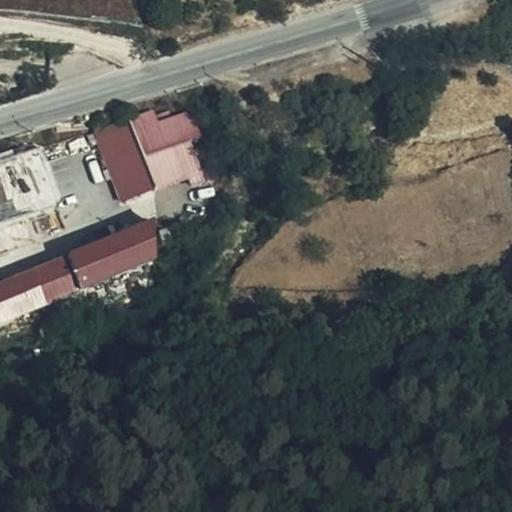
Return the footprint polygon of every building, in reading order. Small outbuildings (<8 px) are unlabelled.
[(152,192),(193,161),(187,143),(197,140),(188,115),(168,122),(158,125),(156,120),(153,112),(128,122),(152,192)] [(166,116),(156,120),(158,125),(168,122),(166,116)] [(121,203),(152,192),(128,122),(95,134),(121,203)] [(187,143),(193,161),(218,142),(210,143),(206,142),(201,138),(197,140),(187,143)] [(210,199),(235,181),(223,156),(198,172),(201,182),(210,199)] [(187,180),(198,172),(193,161),(152,192),(187,180)] [(201,182),(198,172),(187,180),(190,187),(201,182)] [(235,181),(210,199),(220,209),(242,189),(235,181)] [(181,247),(204,231),(196,212),(174,226),(181,247)] [(180,249),(181,247),(174,226),(173,226),(154,233),(161,255),(180,249)] [(47,269),(61,265),(60,259),(46,264),(47,269)] [(46,270),(60,311),(75,306),(61,265),(47,269),(46,270)] [(46,270),(0,283),(0,311),(2,319),(3,321),(10,318),(13,327),(60,311),(46,270)]
